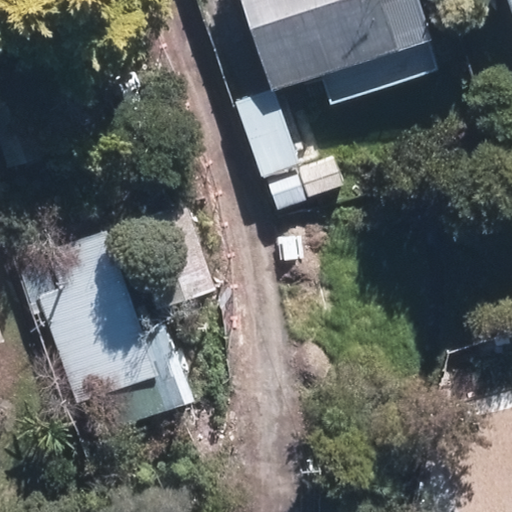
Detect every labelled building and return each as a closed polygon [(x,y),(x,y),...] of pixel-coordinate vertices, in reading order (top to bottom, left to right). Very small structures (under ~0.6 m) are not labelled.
[(427,0),(242,0),(267,79),(435,26),(427,0)] [(511,0),(501,0),(511,38),(511,0)] [(44,75),(0,87),(0,142),(7,167),(65,151),(44,75)] [(277,90),(273,77),(230,92),(274,219),(317,205),(277,90)] [(190,199),(129,218),(157,306),(218,287),(190,199)] [(155,366),(104,229),(45,251),(58,286),(36,294),(73,396),(155,366)]
